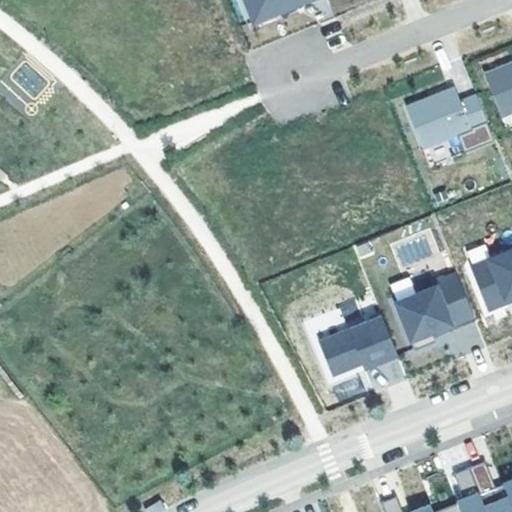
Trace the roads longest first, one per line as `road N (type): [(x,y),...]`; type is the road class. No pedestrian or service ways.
road 1 (residential): [(207,511),(511,388)]
road 2 (residential): [(497,0),(296,78)]
